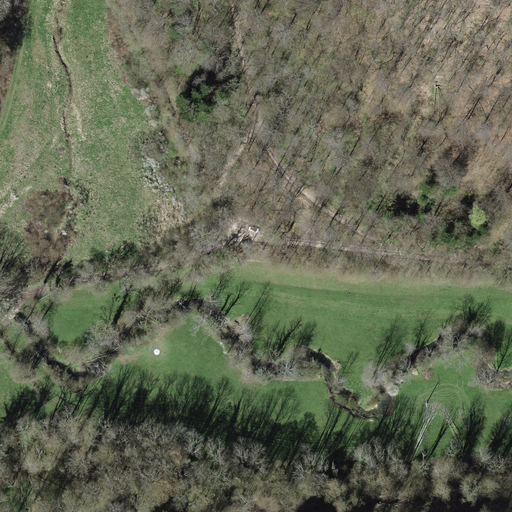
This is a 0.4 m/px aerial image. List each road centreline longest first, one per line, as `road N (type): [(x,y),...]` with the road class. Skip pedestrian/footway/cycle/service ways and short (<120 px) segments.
road 1 (track): [(511,254),(203,231)]
road 2 (track): [(203,231),(179,157),(167,77),(135,0)]
road 3 (track): [(203,231),(113,277),(0,294)]
